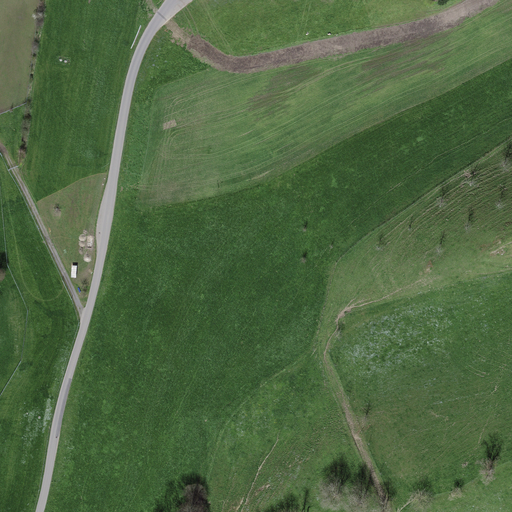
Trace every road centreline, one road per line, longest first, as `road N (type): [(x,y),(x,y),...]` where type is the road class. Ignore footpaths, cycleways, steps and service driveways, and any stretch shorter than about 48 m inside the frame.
road 1 (unclassified): [(42,511),(109,223),(120,123),(141,53),(174,0)]
road 2 (track): [(367,315),(327,329),(322,345),(357,422),(382,511)]
road 3 (track): [(0,134),(88,320)]
